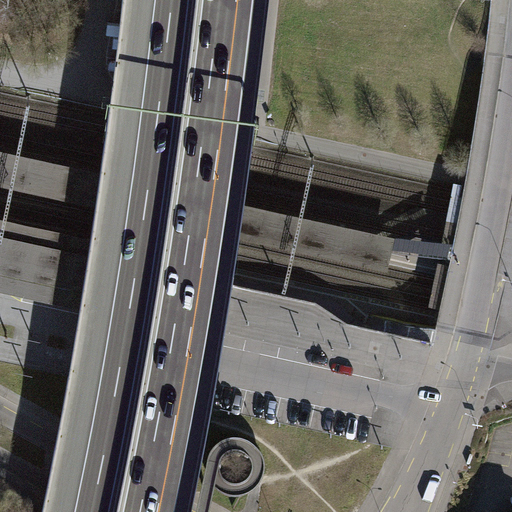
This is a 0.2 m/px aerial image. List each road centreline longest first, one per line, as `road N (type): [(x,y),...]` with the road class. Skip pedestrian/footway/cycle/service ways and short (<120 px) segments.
road 1 (motorway): [(153,511),(187,347),(231,0)]
road 2 (motorway): [(167,0),(89,511)]
road 3 (track): [(235,127),(511,187)]
road 4 (residential): [(468,360),(511,130)]
road 5 (residential): [(79,92),(235,127)]
road 6 (residential): [(463,375),(405,511)]
road 7 (secondary): [(100,492),(67,446),(0,410)]
